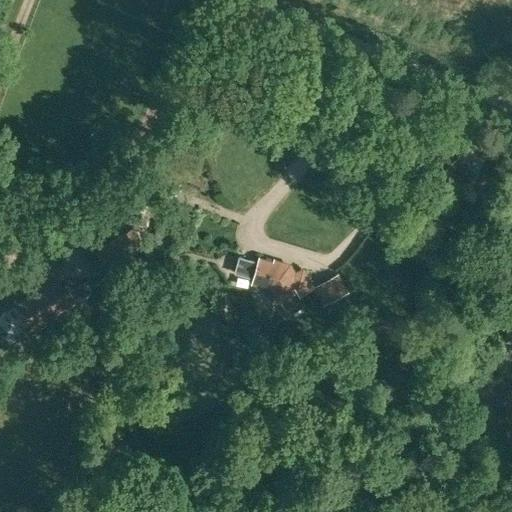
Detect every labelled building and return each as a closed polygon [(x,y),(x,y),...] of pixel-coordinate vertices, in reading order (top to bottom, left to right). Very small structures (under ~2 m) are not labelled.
[(474,176),(456,159),(439,177),(457,194),(474,176)] [(235,272),(254,278),(253,282),(271,287),(278,300),(297,289),(299,294),(312,287),(302,270),(295,273),(287,271),(289,265),(273,261),(273,263),(259,259),(258,263),(239,257),(235,272)] [(340,293),(330,276),(316,284),(326,301),(340,293)] [(64,299),(68,297),(60,285),(56,288),(52,282),(19,305),(34,327),(58,311),(55,308),(65,301),(64,299)] [(497,314),(501,293),(491,291),(487,312),(497,314)]
